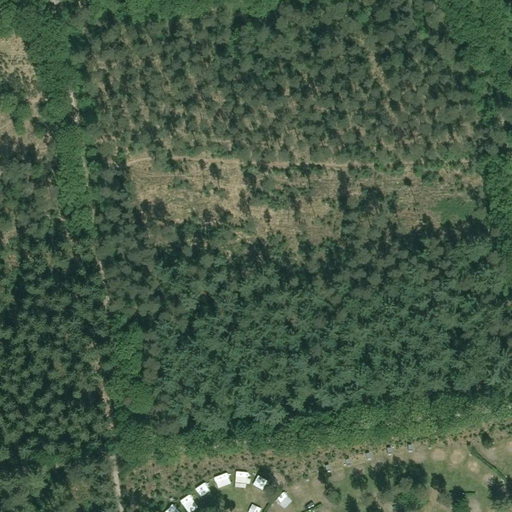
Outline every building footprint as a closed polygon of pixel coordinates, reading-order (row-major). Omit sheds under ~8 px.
[(487,451),(482,458),(487,461),(492,455),(487,451)] [(455,471),(465,473),(468,458),(458,456),(455,471)] [(388,462),(392,470),(402,465),(399,457),(388,462)] [(476,473),(483,478),(489,470),(482,465),(476,473)] [(335,474),(337,483),(346,481),(344,472),(335,474)] [(495,475),(487,487),(493,492),(502,480),(495,475)] [(220,479),(226,495),(235,492),(230,476),(220,479)] [(319,479),(312,482),(315,491),(322,489),(319,479)] [(261,481),(257,484),(263,492),(267,489),(261,481)] [(295,487),(297,497),(307,495),(304,485),(295,487)] [(201,497),(209,493),(206,489),(199,493),(201,497)] [(189,499),(193,507),(200,503),(196,495),(189,499)] [(278,506),(288,511),(292,503),(282,498),(278,506)] [(462,511),(463,502),(450,501),(448,511),(462,511)]
